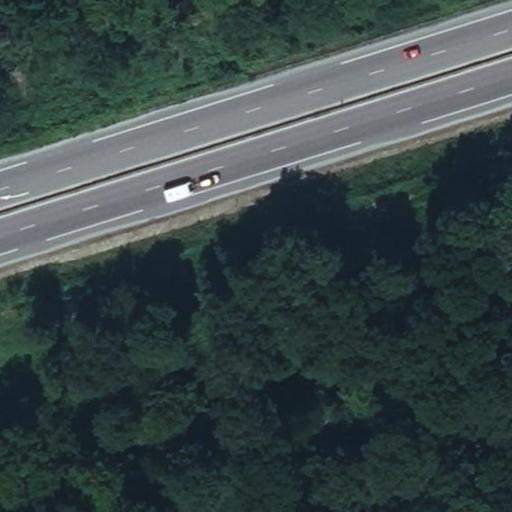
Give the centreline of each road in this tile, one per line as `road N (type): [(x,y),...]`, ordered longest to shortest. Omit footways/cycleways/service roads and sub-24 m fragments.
road 1 (motorway): [(0,239),(511,76)]
road 2 (motorway): [(511,30),(0,192)]
